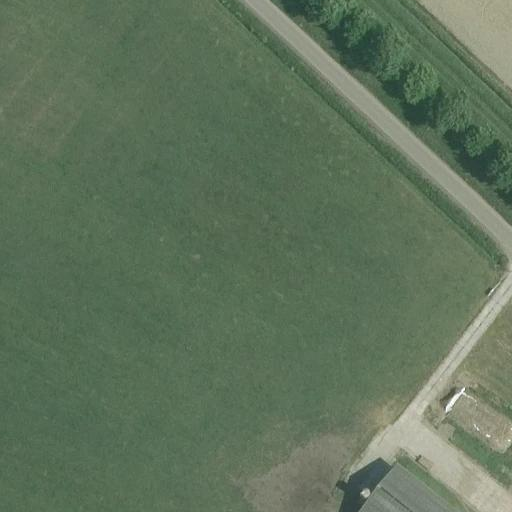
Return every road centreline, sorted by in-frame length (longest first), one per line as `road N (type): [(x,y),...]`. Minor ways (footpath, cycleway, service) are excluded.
road 1 (unclassified): [(511,243),(254,0)]
road 2 (track): [(511,130),(370,0)]
